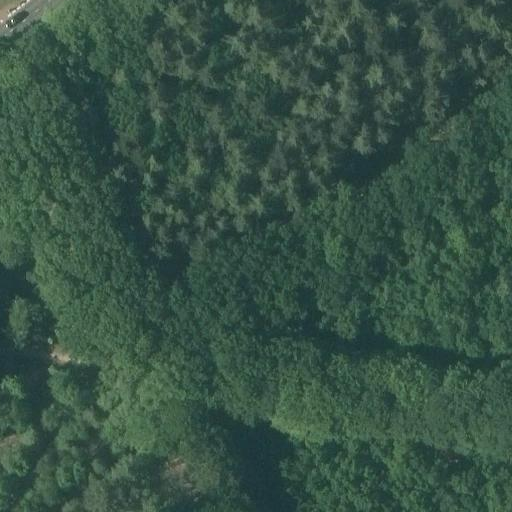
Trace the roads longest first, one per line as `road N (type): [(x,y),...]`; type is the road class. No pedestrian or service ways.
road 1 (track): [(210,511),(131,362),(511,144)]
road 2 (track): [(25,511),(54,433),(131,362),(511,405)]
road 3 (track): [(0,347),(131,362),(0,112)]
